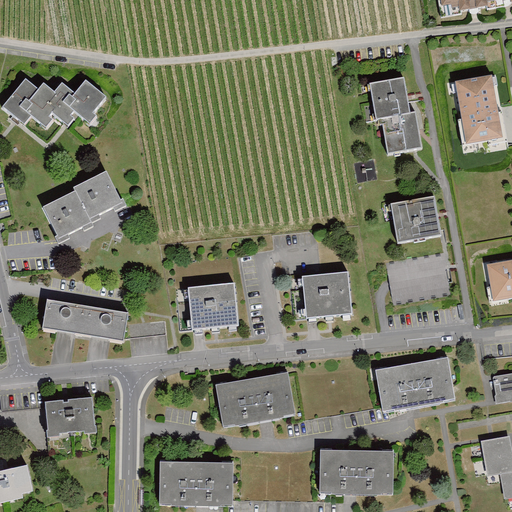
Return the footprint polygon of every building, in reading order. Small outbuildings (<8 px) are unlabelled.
[(511,0),(437,0),(440,16),(511,4),(511,0)] [(488,81),(452,86),(462,148),(498,142),(488,81)] [(404,82),(370,87),(376,123),(381,122),(387,157),(422,151),(416,115),(409,116),(404,82)] [(35,88),(31,94),(19,84),(0,106),(0,114),(17,129),(23,121),(38,133),(48,119),(38,111),(48,98),(35,88)] [(98,102),(78,86),(68,99),(55,89),(48,98),(38,111),(48,119),(60,129),(69,118),(82,128),(89,120),(85,117),(98,102)] [(69,196),(36,212),(53,246),(66,240),(64,236),(75,231),(77,236),(87,231),(85,229),(97,223),(95,218),(106,213),(108,216),(125,208),(107,172),(67,191),(69,196)] [(432,201),(389,207),(395,246),(438,239),(432,201)] [(511,259),(487,264),(493,299),(511,295),(511,259)] [(348,275),(304,278),(306,319),(350,316),(348,275)] [(231,287),(186,290),(189,332),(234,329),(231,287)] [(127,313),(45,301),(41,329),(123,342),(127,313)] [(449,358),(376,370),(384,413),(456,401),(449,358)] [(288,373),(215,385),(222,429),(295,417),(288,373)] [(511,374),(489,378),(494,406),(511,403),(511,374)] [(93,396),(45,402),(49,437),(97,432),(93,396)] [(511,453),(509,437),(481,442),(487,476),(500,474),(504,499),(511,497),(511,453)] [(392,456),(315,455),(315,497),(392,497),(392,456)] [(31,465),(0,471),(0,504),(22,500),(20,493),(37,489),(31,465)] [(229,467),(153,466),(152,509),(228,511),(229,467)]
